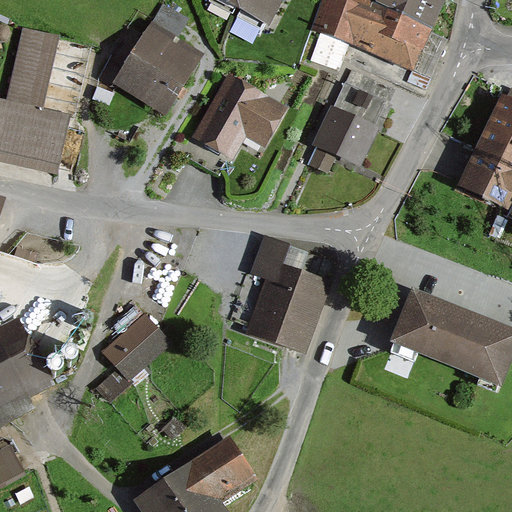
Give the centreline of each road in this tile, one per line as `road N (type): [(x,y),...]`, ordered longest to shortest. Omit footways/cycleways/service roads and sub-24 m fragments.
road 1 (residential): [(0,186),(107,207),(367,236)]
road 2 (residential): [(262,511),(367,236)]
road 3 (residential): [(367,236),(467,45)]
